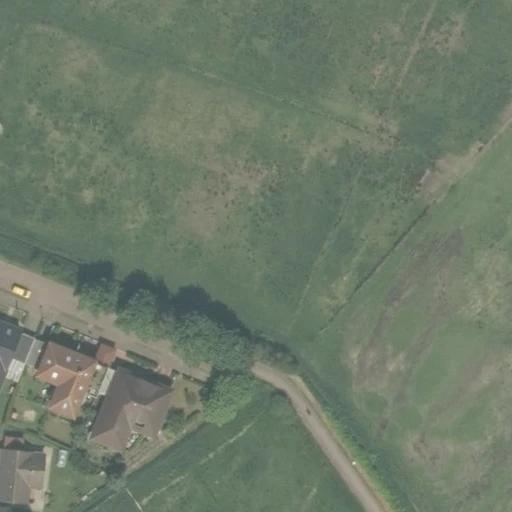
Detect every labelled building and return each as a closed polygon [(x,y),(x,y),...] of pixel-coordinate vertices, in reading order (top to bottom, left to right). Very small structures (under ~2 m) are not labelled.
[(0,327),(0,379),(7,362),(18,335),(0,327)] [(34,341),(18,335),(7,362),(23,368),(34,341)] [(38,341),(24,379),(46,387),(37,411),(65,421),(88,359),(38,341)] [(109,368),(79,442),(115,456),(125,431),(148,440),(168,392),(109,368)] [(0,450),(0,503),(24,505),(25,490),(37,491),(40,453),(0,450)]
